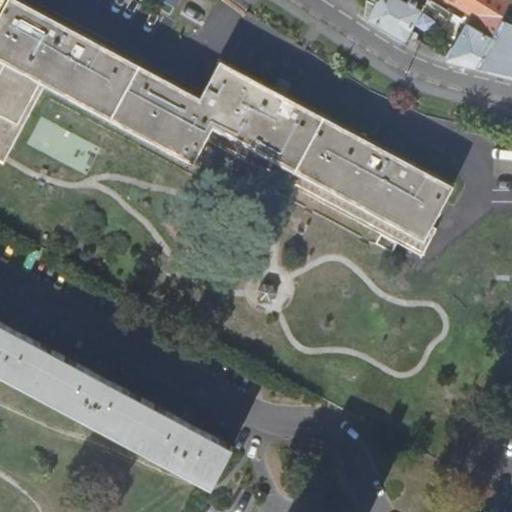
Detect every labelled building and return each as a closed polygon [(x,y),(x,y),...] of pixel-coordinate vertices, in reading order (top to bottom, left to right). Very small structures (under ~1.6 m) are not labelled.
[(48,0),(4,0),(0,9),(0,135),(8,140),(46,69),(83,89),(88,80),(103,88),(98,97),(199,151),(216,119),(280,154),(276,162),(319,185),(323,177),(330,181),(326,189),(375,215),(379,207),(386,211),(382,219),(429,243),(444,216),(438,213),(460,173),(227,49),(207,86),(48,0)] [(132,0),(131,3),(141,8),(145,0),(132,0)] [(166,23),(177,2),(174,0),(145,0),(141,8),(166,23)] [(395,36),(405,41),(421,10),(398,0),(365,0),(366,1),(367,6),(367,11),(365,17),(395,36)] [(447,57),(477,67),(504,17),(511,3),(511,2),(508,0),(449,0),(472,14),(447,57)] [(511,20),(504,17),(477,67),(511,74),(511,20)] [(0,372),(211,485),(232,446),(0,321),(0,372)]
